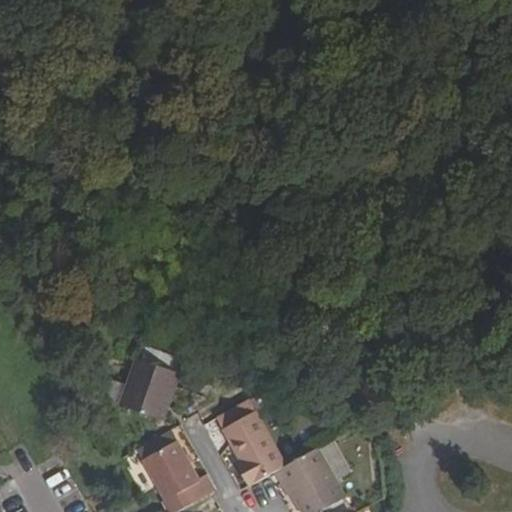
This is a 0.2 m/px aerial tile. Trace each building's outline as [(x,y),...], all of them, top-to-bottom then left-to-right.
[(162,409),(168,411),(178,383),(135,368),(120,416),(156,427),(162,409)] [(162,429),(168,411),(162,409),(156,427),(162,429)] [(244,475),(255,493),(276,481),(282,477),(292,471),(259,417),(227,436),(244,467),(248,473),(244,475)] [(166,505),(170,511),(190,511),(216,498),(222,494),(213,479),(202,485),(180,446),(147,466),(168,504),(166,505)] [(337,511),(352,503),(324,454),(292,471),(282,477),(290,493),(293,492),(304,511),(337,511)]
